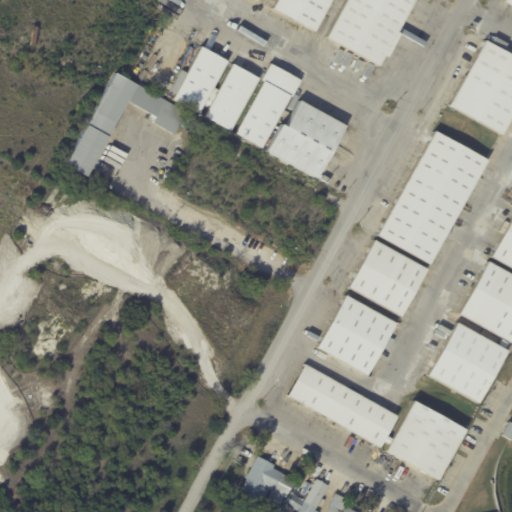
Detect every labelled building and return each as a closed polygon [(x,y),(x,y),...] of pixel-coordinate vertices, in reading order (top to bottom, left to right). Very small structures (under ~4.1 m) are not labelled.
[(331,0),(315,31),(274,8),(278,0),(331,0)] [(414,0),(397,32),(400,34),(387,57),(384,55),(378,66),(326,37),(346,0),(414,0)] [(500,134),(449,105),(485,40),(511,54),(511,115),(501,135),(500,134)] [(210,104),(206,102),(200,114),(173,100),(176,94),(170,91),(181,70),(188,73),(202,47),(228,61),(214,87),(218,89),(210,104)] [(259,80),(231,132),(204,117),(233,65),(259,80)] [(262,148),(262,149),(236,135),(264,82),(262,81),(270,65),(301,81),(292,97),(290,96),(262,148)] [(175,133),(174,134),(154,123),(157,117),(128,102),(87,177),(67,166),(117,74),(186,112),(175,133)] [(345,125),(316,178),(266,151),(280,124),(285,127),(299,100),(345,125)] [(352,120),(324,106),(326,102),(354,116),(352,120)] [(487,159),(488,159),(430,263),(378,235),(436,130),(487,159)] [(511,266),(491,255),(504,232),(499,230),(505,220),(509,222),(511,216),(511,266)] [(374,240),(427,268),(401,316),(349,287),(374,240)] [(511,273),(511,340),(511,342),(459,313),(488,261),(511,273)] [(345,295),(395,323),(366,375),(316,347),(345,295)] [(507,343),(504,349),(507,351),(478,403),(427,375),(456,322),(497,346),(501,340),(507,343)] [(396,414),(398,415),(387,435),(393,438),(414,399),(467,428),(439,479),(387,450),(390,444),(384,441),(380,448),(287,396),(305,364),(396,414)] [(511,440),(502,435),(509,422),(511,423),(511,440)] [(272,499),(266,496),(263,503),(241,492),(258,456),(275,464),(274,468),(296,479),(283,504),(272,499)] [(326,511),(336,493),(344,497),(344,498),(348,500),(346,506),(358,511),(299,511),(317,478),(329,485),(315,510),(318,511),(326,511)] [(293,511),(292,511),(279,511),(285,503),(294,508),(293,511)]
